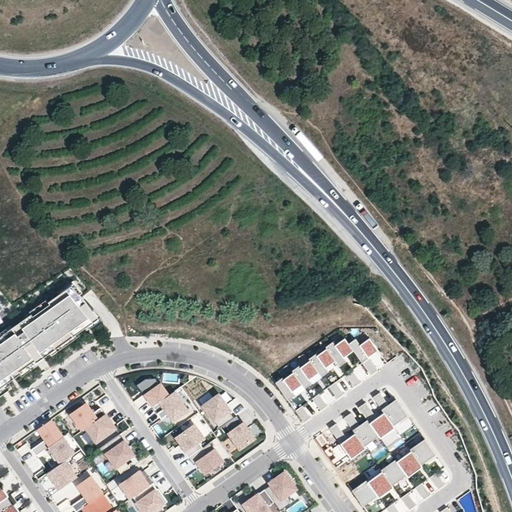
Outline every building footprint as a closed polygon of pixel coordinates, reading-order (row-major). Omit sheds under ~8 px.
[(0,397),(13,389),(8,383),(21,374),(22,376),(46,359),(44,357),(51,353),(53,356),(76,339),(74,336),(86,328),(84,326),(96,317),(85,302),(80,295),(83,293),(74,280),(57,292),(59,294),(49,302),(47,299),(24,315),(26,318),(13,327),(11,324),(0,332),(0,397)] [(344,335),(326,346),(327,347),(335,361),(337,365),(346,360),(344,356),(353,351),(344,335)] [(327,347),(309,358),(309,359),(317,372),(320,377),(328,372),(325,366),(335,361),(327,347)] [(309,359),(292,369),(293,371),(302,387),(310,382),(307,378),(317,372),(309,359)] [(353,370),(346,374),(353,386),(361,381),(353,370)] [(293,371),(275,381),(287,400),(304,390),(302,387),(293,371)] [(137,384),(151,405),(169,392),(160,382),(155,378),(145,378),(137,384)] [(336,381),(330,386),(337,397),(343,393),(336,381)] [(175,391),(153,407),(162,420),(169,416),(173,414),(176,419),(189,410),(175,391)] [(380,392),(373,397),(381,408),(384,412),(393,425),(407,415),(396,399),(388,404),(380,392)] [(318,394),(312,398),(320,408),(326,404),(318,394)] [(218,395),(203,404),(219,427),(234,418),(218,395)] [(82,398),(67,408),(83,430),(84,429),(105,414),(106,414),(101,407),(93,413),(82,398)] [(365,402),(358,407),(367,419),(379,435),(380,437),(394,427),(393,425),(384,412),(376,418),(365,402)] [(303,405),(296,410),(304,422),(312,417),(303,405)] [(198,412),(190,417),(203,436),(211,430),(198,412)] [(351,412),(343,417),(352,428),(355,433),(364,446),(379,435),(367,419),(360,424),(351,412)] [(84,429),(94,443),(115,428),(105,414),(84,429)] [(230,432),(229,433),(240,449),(255,438),(247,428),(246,429),(242,424),(237,416),(234,418),(225,424),(230,432)] [(55,443),(63,437),(51,420),(38,429),(47,442),(44,444),(43,442),(32,449),(36,456),(50,445),(55,443)] [(257,422),(249,426),(254,436),(262,432),(257,422)] [(347,438),(336,422),(329,427),(340,442),(351,459),(366,449),(364,446),(355,433),(347,438)] [(184,451),(188,458),(203,447),(199,441),(204,438),(195,424),(176,437),(181,444),(185,450),(184,451)] [(107,454),(116,468),(134,455),(120,434),(99,449),(104,456),(107,454)] [(229,438),(223,441),(229,453),(235,449),(229,438)] [(424,438),(409,448),(411,451),(419,464),(435,454),(424,438)] [(198,462),(206,473),(223,461),(210,442),(203,447),(188,458),(194,465),(198,462)] [(58,448),(55,443),(50,445),(54,451),(50,454),(56,464),(71,454),(65,444),(58,448)] [(411,451),(396,461),(407,477),(422,467),(419,464),(411,451)] [(394,459),(380,469),(381,471),(392,487),(407,477),(396,461),(394,459)] [(77,477),(65,461),(48,473),(60,489),(77,477)] [(131,499),(133,497),(153,483),(154,482),(149,476),(147,478),(141,470),(121,484),(131,499)] [(381,471),(366,481),(377,497),(392,487),(381,471)] [(265,489),(275,503),(280,511),(291,504),(285,497),(297,489),(285,472),(276,478),(278,480),(271,485),(265,489)] [(437,473),(432,476),(439,487),(445,483),(437,473)] [(91,476),(78,486),(85,496),(90,502),(102,494),(103,493),(91,476)] [(115,478),(107,482),(117,502),(125,499),(115,478)] [(366,480),(351,490),(362,507),(377,497),(366,481),(366,480)] [(133,497),(143,511),(153,511),(168,502),(158,488),(157,489),(153,483),(133,497)] [(422,483),(415,487),(425,499),(431,495),(422,483)] [(244,504),(249,511),(271,511),(268,507),(275,503),(265,489),(251,499),(247,502),(244,504)] [(406,493),(401,497),(410,509),(415,506),(406,493)] [(83,508),(85,511),(111,511),(114,511),(102,494),(90,502),(83,508)] [(90,502),(85,496),(71,506),(75,511),(76,511),(83,508),(90,502)] [(0,502),(0,511),(17,511),(7,497),(0,502)] [(399,511),(393,503),(387,507),(389,511),(399,511)]
